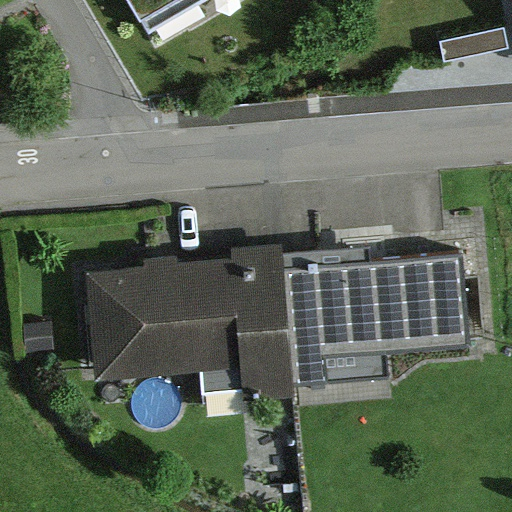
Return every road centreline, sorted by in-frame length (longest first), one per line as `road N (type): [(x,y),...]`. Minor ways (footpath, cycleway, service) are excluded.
road 1 (residential): [(135,164),(511,135)]
road 2 (residential): [(135,164),(112,93),(57,0)]
road 3 (residential): [(0,175),(135,164)]
